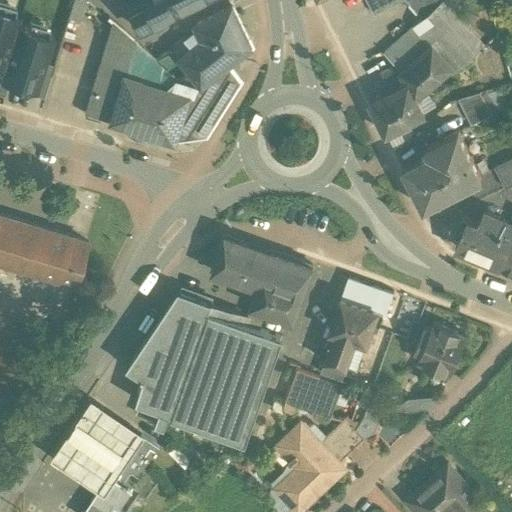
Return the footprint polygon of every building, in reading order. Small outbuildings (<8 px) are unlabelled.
[(142,0),(143,0),(128,7),(138,28),(173,11),(173,12),(187,5),(187,4),(195,0),(142,0)] [(367,0),(374,13),(400,0),(367,0)] [(448,0),(407,0),(422,17),(441,0),(445,0),(447,1),(448,0)] [(447,1),(445,0),(441,0),(422,17),(415,23),(415,24),(432,43),(452,67),(455,71),(485,45),(447,1)] [(233,5),(197,22),(198,25),(174,45),(175,46),(186,60),(191,67),(203,82),(230,62),(245,49),(245,48),(243,40),(249,37),(233,5)] [(0,63),(6,64),(15,33),(11,31),(16,12),(0,7),(0,63)] [(138,40),(113,19),(85,111),(109,118),(123,73),(167,86),(180,76),(173,71),(156,56),(138,40)] [(415,23),(384,50),(402,70),(432,43),(415,24),(415,23)] [(6,64),(2,75),(34,85),(50,34),(18,24),(15,33),(6,64)] [(432,43),(402,70),(407,81),(409,80),(417,97),(452,67),(432,43)] [(172,48),(156,56),(173,71),(186,60),(175,46),(172,47),(172,48)] [(186,60),(173,71),(180,76),(191,67),(186,60)] [(180,76),(167,86),(191,93),(177,139),(209,134),(244,80),(230,62),(203,82),(191,67),(180,76)] [(167,86),(123,73),(109,118),(177,139),(191,93),(167,86)] [(407,81),(370,101),(386,133),(426,112),(417,97),(409,80),(407,81)] [(480,91),(459,98),(472,123),(494,112),(480,91)] [(459,129),(425,145),(429,152),(404,165),(425,206),(483,176),(459,129)] [(511,156),(495,165),(507,187),(511,185),(511,184),(511,156)] [(509,219),(485,209),(480,221),(468,216),(456,244),(501,263),(511,237),(511,226),(507,224),(509,219)] [(0,375),(12,379),(25,336),(0,328),(0,257),(75,281),(88,238),(0,211),(0,375)] [(271,247),(271,248),(226,233),(214,268),(258,284),(252,303),(295,318),(314,263),(302,258),(303,258),(275,248),(274,249),(271,247)] [(511,237),(501,263),(500,265),(511,270),(511,237)] [(349,273),(342,294),(382,309),(386,310),(394,289),(349,273)] [(262,316),(180,286),(128,363),(143,373),(142,373),(145,375),(138,398),(142,399),(161,407),(171,410),(173,411),(173,412),(247,439),(284,334),(259,325),(262,316)] [(382,309),(342,294),(330,327),(335,329),(325,357),(346,365),(357,337),(366,340),(372,325),(376,326),(382,309)] [(467,332),(434,319),(431,325),(425,323),(415,348),(421,351),(418,358),(427,361),(450,372),(467,332)] [(346,365),(325,357),(320,369),(342,377),(346,365)] [(450,372),(427,361),(419,380),(443,390),(450,372)] [(341,382),(298,366),(287,397),(330,413),(341,382)] [(161,443),(96,399),(56,460),(99,488),(83,511),(117,511),(133,488),(134,487),(131,485),(159,443),(160,444),(161,443)] [(161,407),(142,399),(137,411),(157,418),(161,407)] [(171,410),(161,407),(157,418),(157,419),(166,422),(171,410)] [(345,415),(326,433),(345,452),(363,434),(345,415)] [(320,439),(301,420),(279,441),(292,454),(289,458),(291,460),(294,456),(300,463),(278,484),(299,507),(344,464),(338,459),(320,439)] [(345,452),(326,433),(320,439),(338,459),(345,452)] [(482,511),(488,507),(449,462),(408,497),(421,511),(447,511),(456,505),(462,511),(482,511)] [(261,511),(232,476),(201,501),(209,511),(261,511)] [(140,511),(149,499),(140,492),(127,511),(128,511),(140,511)]
